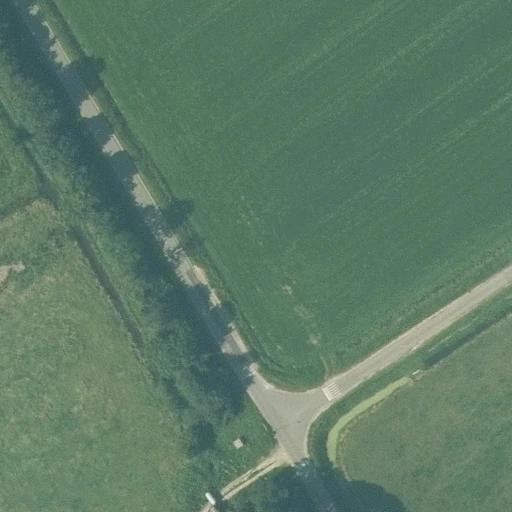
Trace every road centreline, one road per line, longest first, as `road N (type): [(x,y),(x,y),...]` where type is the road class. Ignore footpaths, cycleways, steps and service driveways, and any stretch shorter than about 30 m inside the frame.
road 1 (unclassified): [(278,422),(18,0)]
road 2 (unclassified): [(278,422),(511,269)]
